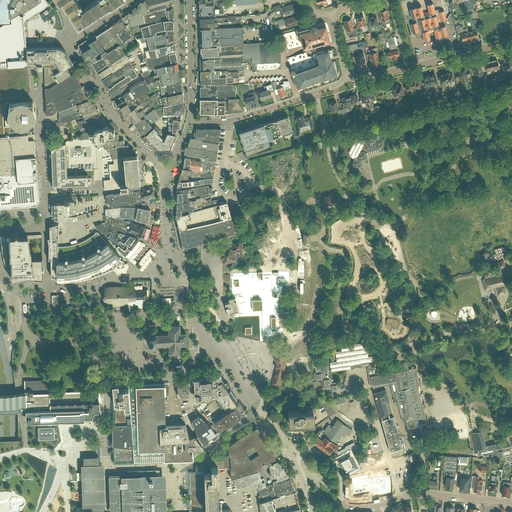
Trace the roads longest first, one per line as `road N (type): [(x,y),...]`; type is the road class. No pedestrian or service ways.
road 1 (residential): [(189,0),(192,119),(231,121),(346,75)]
road 2 (residential): [(336,500),(370,506),(420,492),(511,503)]
road 3 (secondary): [(15,511),(11,389),(0,336)]
road 4 (residential): [(511,40),(355,80),(346,75)]
